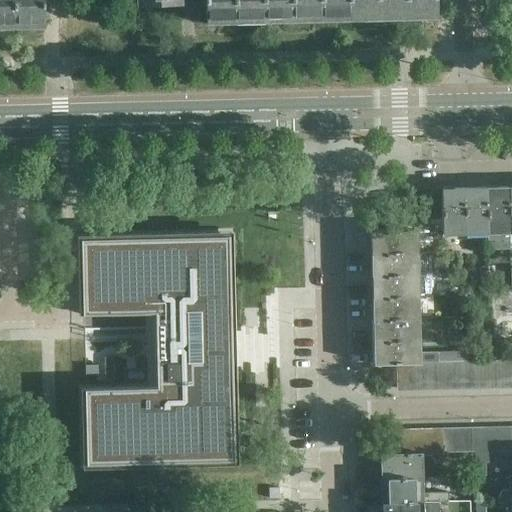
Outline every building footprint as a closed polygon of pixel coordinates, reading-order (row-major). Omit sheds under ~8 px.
[(0,0),(0,28),(44,27),(43,0),(0,0)] [(436,18),(435,0),(204,0),(205,23),(436,18)] [(486,190),(485,190),(477,190),(477,187),(463,187),(463,191),(464,191),(465,231),(466,231),(477,230),(477,234),(488,233),(488,230),(487,230),(486,190)] [(509,230),(508,190),(507,190),(499,190),(499,187),(485,187),(485,190),(486,190),(487,230),(488,230),(499,230),(499,233),(510,233),(510,230),(509,230)] [(465,231),(464,191),(463,191),(455,191),(455,188),(441,188),(442,235),(466,234),(466,231),(465,231)] [(414,252),(414,241),(417,241),(417,230),(370,231),(370,254),(374,254),(414,253),(414,252)] [(221,235),(80,239),(82,306),(82,314),(84,314),(154,312),(156,387),(85,389),(84,389),(85,464),(193,461),(233,460),(231,385),(224,385),(223,310),(221,235)] [(414,274),(414,263),(417,263),(417,252),(414,252),(414,253),(374,254),(374,263),(371,263),(371,276),(374,276),(414,275),(414,274)] [(415,297),(415,296),(415,285),(418,285),(418,274),(414,274),(414,275),(374,276),(374,285),(371,285),(371,298),(375,298),(415,297)] [(419,319),(418,296),(415,296),(415,297),(375,298),(375,307),(372,307),(372,320),(375,320),(419,319)] [(419,341),(419,319),(375,320),(375,329),(372,329),(372,342),(376,342),(419,341)] [(416,362),(416,351),(419,351),(419,341),(376,342),(376,351),(373,351),(373,365),(397,364),(397,363),(410,363),(416,362)] [(506,386),(506,360),(494,361),(494,386),(506,386)] [(458,387),(458,361),(446,362),(446,387),(458,387)] [(470,387),(470,361),(458,361),(458,387),(470,387)] [(482,386),(482,361),(470,361),(470,387),(482,386)] [(494,386),(494,361),(482,361),(482,386),(494,386)] [(422,388),(422,362),(416,362),(410,363),(410,388),(422,388)] [(434,387),(434,362),(422,362),(422,388),(434,387)] [(446,387),(446,362),(434,362),(434,387),(446,387)] [(410,388),(410,363),(397,363),(397,364),(398,388),(410,388)] [(510,451),(509,426),(498,427),(498,451),(510,451)] [(468,452),(468,435),(467,427),(455,428),(456,452),(468,452)] [(487,452),(486,427),(474,427),(475,452),(487,452)] [(498,451),(498,427),(486,427),(487,452),(498,451)] [(421,453),(421,428),(409,429),(410,454),(421,453)] [(433,453),(432,428),(421,428),(421,453),(433,453)] [(444,453),(444,428),(432,428),(433,453),(444,453)] [(456,452),(455,428),(444,428),(444,453),(446,453),(456,452)] [(410,454),(409,429),(397,429),(398,454),(410,454)] [(511,451),(493,452),(493,463),(511,463),(511,466),(511,451)] [(422,478),(421,456),(430,456),(434,463),(443,463),(446,455),(446,453),(444,453),(433,453),(421,453),(410,454),(398,454),(381,454),(381,479),(422,478)] [(422,500),(422,478),(381,479),(382,503),(447,501),(447,499),(443,492),(435,492),(432,500),(422,500)] [(511,499),(511,494),(510,490),(501,490),(498,498),(498,500),(511,499)] [(511,499),(498,500),(498,502),(502,509),(510,509),(511,505),(511,499)] [(422,511),(422,504),(432,504),(435,511),(444,511),(447,503),(447,501),(382,503),(382,511),(422,511)]
